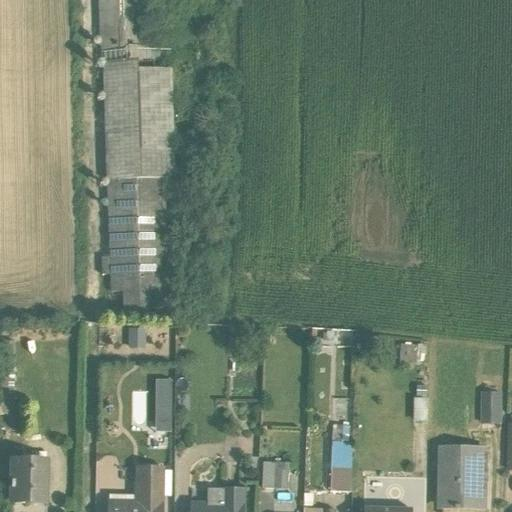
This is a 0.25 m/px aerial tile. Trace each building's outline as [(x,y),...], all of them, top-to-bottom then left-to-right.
[(99,0),(108,271),(120,271),(121,310),(157,309),(156,271),(167,271),(160,42),(142,43),(140,0),(99,0)] [(438,343),(428,343),(428,374),(438,374),(438,343)] [(423,357),(424,347),(415,347),(415,348),(412,347),(412,346),(404,345),(403,347),(397,347),(397,348),(395,348),(395,349),(390,349),(389,363),(397,364),(397,365),(413,366),(414,365),(418,365),(419,357),(423,357)] [(478,373),(462,373),(463,390),(478,390),(478,373)] [(499,384),(482,384),(482,395),(480,395),(480,426),(501,426),(501,396),(499,395),(499,384)] [(410,424),(422,425),(423,401),(412,400),(410,424)] [(347,428),(330,427),(328,494),(347,494),(348,446),(347,445),(347,428)] [(440,510),(451,511),(452,511),(456,511),(484,511),(485,450),(483,450),(483,433),(464,433),(463,449),(441,449),(440,510)] [(6,456),(6,503),(45,504),(46,457),(6,456)] [(287,466),(261,465),(260,490),(286,492),(287,466)] [(159,511),(160,470),(132,469),(132,498),(107,497),(106,511),(159,511)] [(239,511),(240,492),(219,491),(218,505),(189,505),(188,511),(239,511)]
